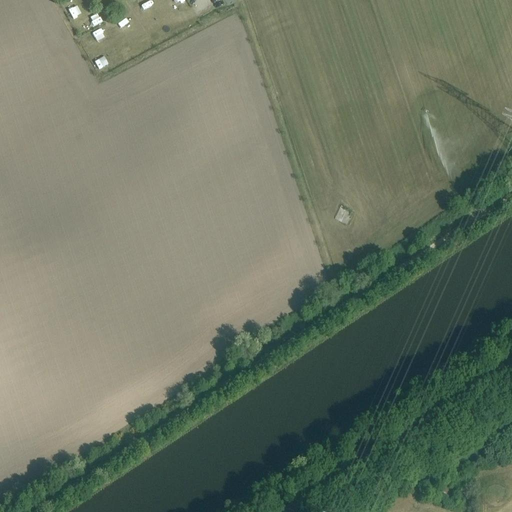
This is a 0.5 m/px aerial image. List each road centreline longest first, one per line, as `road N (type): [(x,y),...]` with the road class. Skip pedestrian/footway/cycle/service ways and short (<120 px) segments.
road 1 (track): [(35,511),(511,195)]
road 2 (track): [(280,511),(511,364)]
